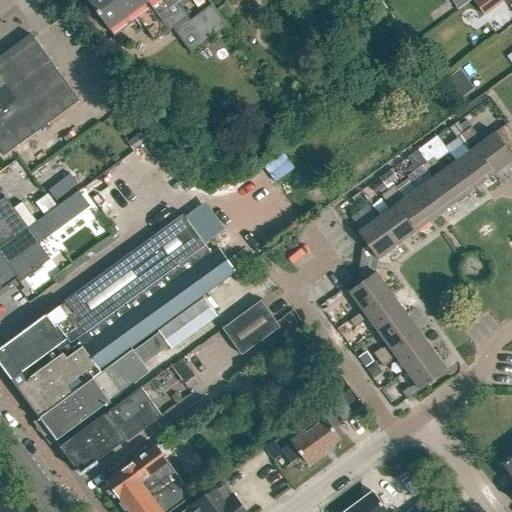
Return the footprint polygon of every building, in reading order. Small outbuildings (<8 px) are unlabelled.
[(87,0),(110,31),(110,30),(115,37),(139,19),(155,41),(172,28),(191,53),(226,27),(210,5),(191,19),(178,2),(180,0),(87,0)] [(79,101),(31,34),(0,56),(0,151),(3,156),(79,101)] [(448,77),(461,97),(474,88),(460,69),(448,77)] [(471,127),(467,121),(460,126),(464,132),(471,127)] [(464,132),(460,126),(457,123),(450,128),(457,138),(464,132)] [(471,127),(464,132),(494,174),(511,160),(511,132),(506,125),(482,142),(471,127)] [(494,174),(464,132),(457,138),(468,153),(456,162),(475,188),(494,174)] [(133,151),(146,141),(140,133),(127,142),(133,151)] [(475,188),(456,162),(443,171),(433,158),(426,163),(455,202),(475,188)] [(455,202),(426,163),(420,168),(429,181),(417,190),(436,217),(455,202)] [(392,183),(397,179),(390,170),(379,178),(381,181),(386,187),(392,183)] [(73,173),(49,188),(56,198),(79,183),(73,173)] [(379,192),(386,187),(381,181),(372,187),(376,194),(379,192)] [(436,217),(417,190),(404,200),(394,186),(388,191),(417,231),(436,217)] [(417,231),(388,191),(381,196),(391,209),(378,219),(397,245),(417,231)] [(46,213),(57,204),(47,193),(36,202),(46,213)] [(0,201),(0,248),(28,227),(6,197),(0,201)] [(85,226),(99,216),(85,197),(71,208),(85,226)] [(71,343),(176,267),(205,246),(204,244),(221,232),(202,206),(185,218),(183,216),(47,315),(0,348),(0,363),(12,380),(68,339),(71,343)] [(397,245),(378,219),(368,206),(352,218),(361,231),(358,233),(367,246),(362,249),(360,260),(376,263),(377,260),(397,245)] [(0,290),(47,256),(28,231),(0,251),(0,290)] [(18,388),(38,415),(131,347),(236,272),(235,270),(241,266),(235,257),(229,261),(220,249),(67,359),(64,354),(18,388)] [(363,311),(389,293),(375,273),(375,269),(359,266),(357,278),(361,283),(348,292),(363,311)] [(130,301),(135,308),(174,279),(170,273),(130,301)] [(378,332),(404,313),(389,293),(363,311),(349,321),(355,329),(368,319),(378,332)] [(133,350),(131,347),(38,415),(46,427),(47,426),(57,440),(150,372),(144,364),(168,346),(170,349),(217,315),(205,298),(133,350)] [(280,327),(260,300),(222,328),(242,355),(280,327)] [(378,360),(417,331),(404,313),(378,332),(387,344),(373,354),(378,360)] [(405,369),(432,351),(417,331),(378,360),(383,367),(396,358),(405,369)] [(447,371),(432,351),(405,369),(415,383),(402,393),(407,400),(447,371)] [(184,385),(195,377),(182,359),(171,367),(184,385)] [(373,366),(367,371),(371,376),(377,372),(373,366)] [(162,415),(142,387),(60,447),(80,474),(127,440),(128,441),(162,415)] [(355,413),(340,394),(329,402),(343,422),(355,413)] [(306,430),(291,442),(281,450),(291,463),(301,455),(308,465),(324,453),(322,451),(340,438),(327,419),(308,433),(306,430)] [(116,494),(129,511),(170,511),(208,484),(201,474),(184,486),(155,446),(107,482),(109,484),(108,489),(112,493),(116,494)] [(511,478),(511,457),(502,465),(511,478)] [(246,511),(224,481),(181,511),(246,511)] [(388,511),(373,492),(346,511),(388,511)] [(440,511),(429,497),(409,511),(440,511)]
